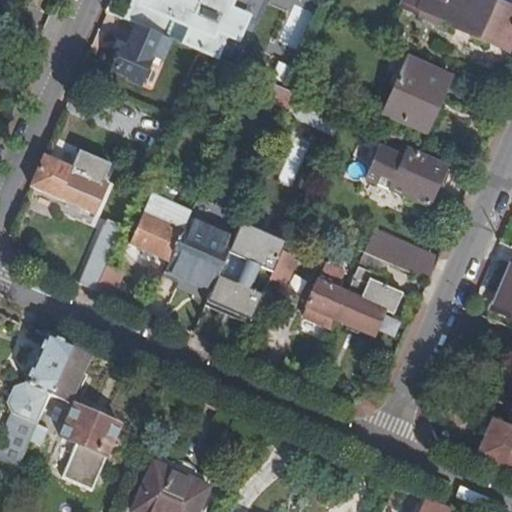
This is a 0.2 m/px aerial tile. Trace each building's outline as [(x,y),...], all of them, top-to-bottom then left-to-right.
[(131,19),(130,22),(201,53),(214,59),(217,61),(218,58),(219,59),(229,36),(240,41),(251,19),(232,11),(236,0),(144,0),(143,5),(137,3),(130,19),(131,19)] [(511,13),(482,0),(451,0),(445,15),(460,22),(459,25),(507,46),(508,43),(511,44),(511,13)] [(155,55),(137,47),(135,54),(124,50),(122,54),(117,52),(112,63),(117,66),(115,71),(130,78),(129,81),(141,86),(148,70),(152,72),(155,64),(152,62),(155,55)] [(214,59),(201,53),(196,64),(209,70),(214,59)] [(428,65),(412,59),(412,61),(409,60),(385,115),(428,134),(452,78),(427,67),(428,65)] [(245,72),(225,64),(221,75),(239,83),(245,72)] [(305,99),(299,96),(292,111),(299,114),(305,99)] [(322,147),(287,131),(282,143),(317,158),(322,147)] [(406,158),(382,147),(367,180),(430,208),(448,167),(409,150),(406,158)] [(74,168),(45,156),(32,187),(59,199),(71,174),(86,181),(91,169),(77,162),(74,168)] [(92,167),(91,169),(86,181),(71,174),(59,199),(96,215),(107,190),(102,188),(108,174),(92,167)] [(189,218),(192,212),(152,195),(131,245),(169,263),(189,218)] [(115,222),(124,228),(136,202),(126,198),(115,222)] [(214,290),(236,240),(189,218),(169,263),(166,269),(214,290)] [(431,282),(438,266),(395,247),(390,249),(385,262),(388,263),(431,282)] [(300,257),(284,251),(272,279),(287,286),(300,257)] [(388,263),(385,262),(366,254),(349,294),(337,321),(374,337),(385,311),(393,315),(401,294),(370,280),(373,274),(382,278),(388,263)] [(311,307),(337,321),(349,294),(339,290),(347,273),(346,266),(331,259),(329,263),(328,262),(318,286),(312,285),(308,296),(311,301),(309,306),(311,307)] [(97,290),(108,266),(94,260),(84,284),(97,290)] [(511,265),(492,311),(511,320),(511,265)] [(97,290),(111,296),(121,272),(108,266),(97,290)] [(306,318),(333,330),(337,321),(311,307),(306,318)] [(470,313),(453,354),(469,361),(486,320),(470,313)] [(73,346),(48,335),(26,385),(17,388),(9,404),(13,412),(0,441),(0,457),(19,466),(31,441),(38,425),(51,395),(73,346)] [(90,353),(73,346),(51,395),(69,403),(90,353)] [(76,444),(69,460),(62,479),(91,491),(99,473),(120,426),(73,406),(60,437),(76,444)] [(484,460),(511,472),(511,429),(493,421),(477,457),(484,460)] [(38,425),(31,441),(42,447),(49,430),(38,425)] [(197,511),(209,486),(154,463),(133,511),(197,511)] [(110,500),(115,503),(118,496),(112,494),(110,500)] [(437,505),(425,500),(419,511),(448,511),(449,511),(437,505)]
